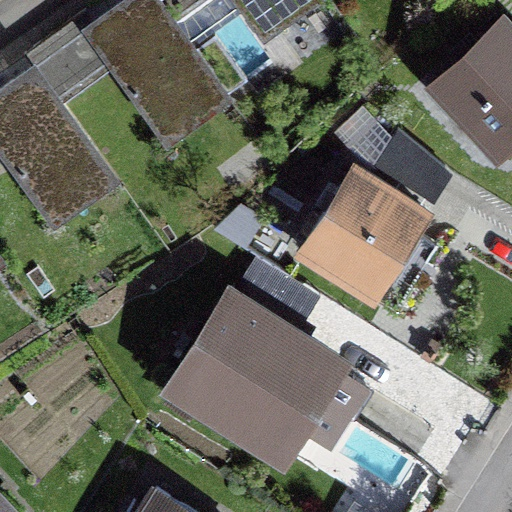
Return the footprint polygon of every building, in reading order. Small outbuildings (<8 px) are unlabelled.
[(171,15),(160,0),(121,0),(94,19),(86,8),(25,51),(34,64),(58,97),(117,55),(171,131),(226,92),(226,91),(194,47),(171,15)] [(160,0),(171,15),(192,0),(249,0),(268,26),(303,0),(160,0)] [(511,32),(501,21),(431,89),(458,118),(467,110),(498,141),(511,127),(511,32)] [(214,32),(194,47),(226,91),(246,77),(214,32)] [(58,97),(34,64),(0,88),(0,139),(4,136),(59,212),(113,173),(58,97)] [(425,211),(354,165),(302,247),(396,306),(435,246),(412,231),(425,211)] [(334,360),(232,295),(178,381),(279,445),(295,420),(329,442),(348,413),(314,391),(334,360)] [(202,511),(155,484),(137,511),(202,511)] [(0,511),(11,511),(13,511),(0,497),(0,511)]
